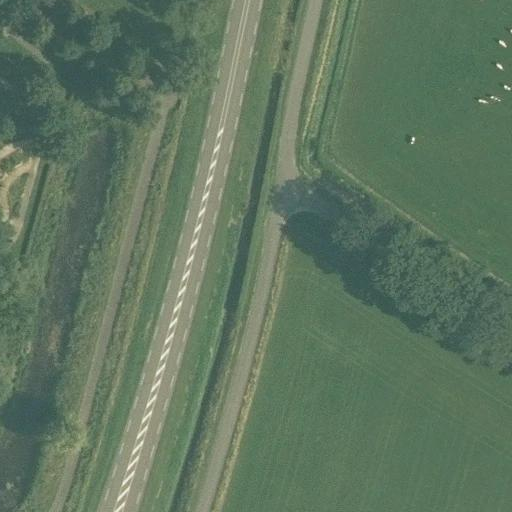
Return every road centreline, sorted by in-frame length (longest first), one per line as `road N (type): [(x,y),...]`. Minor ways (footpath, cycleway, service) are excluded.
road 1 (primary): [(115,511),(218,152),(249,0)]
road 2 (unclassified): [(203,511),(282,185)]
road 3 (unclassified): [(511,317),(282,185)]
road 4 (unclassified): [(282,185),(320,0)]
road 5 (residential): [(167,93),(37,0)]
